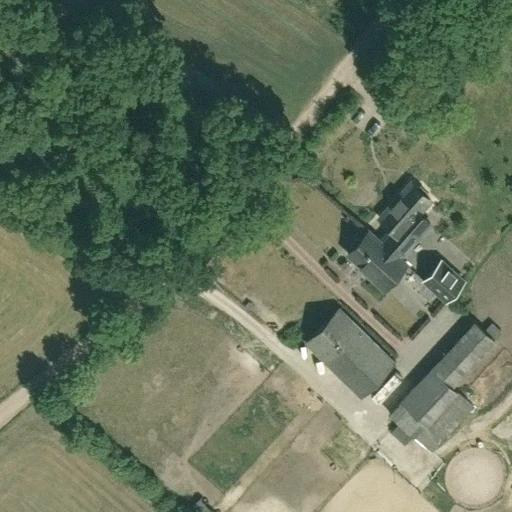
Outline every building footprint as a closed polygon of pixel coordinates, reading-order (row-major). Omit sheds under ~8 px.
[(382,244),(400,261),(432,228),(421,217),(433,204),(429,201),(429,196),(424,191),(419,191),(415,187),(381,221),(393,232),(382,244)] [(382,244),(370,232),(362,240),(358,241),(352,247),(351,251),(348,255),(371,276),(369,278),(382,291),(406,267),(400,261),(382,244)] [(463,287),(441,265),(423,284),(445,306),(463,287)] [(360,396),(394,362),(339,308),(305,342),(360,396)] [(453,386),(495,341),(475,322),(389,414),(431,452),(474,406),(453,386)] [(369,400),(378,408),(396,386),(387,379),(369,400)] [(395,434),(381,452),(405,471),(413,461),(400,451),(407,443),(395,434)]
